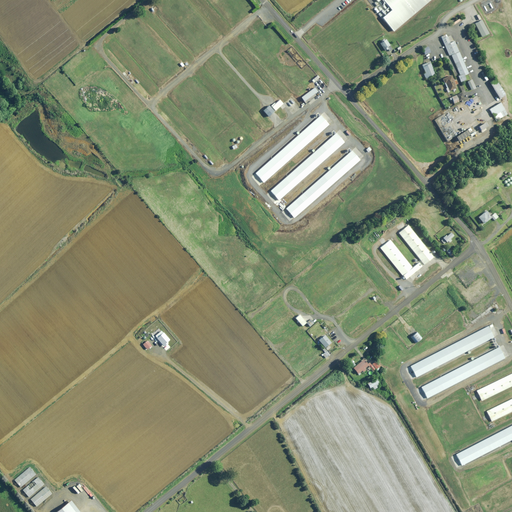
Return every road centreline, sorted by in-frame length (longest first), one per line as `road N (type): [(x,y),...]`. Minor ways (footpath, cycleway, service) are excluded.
road 1 (unclassified): [(479,244),(146,511)]
road 2 (unclassified): [(479,244),(262,0)]
